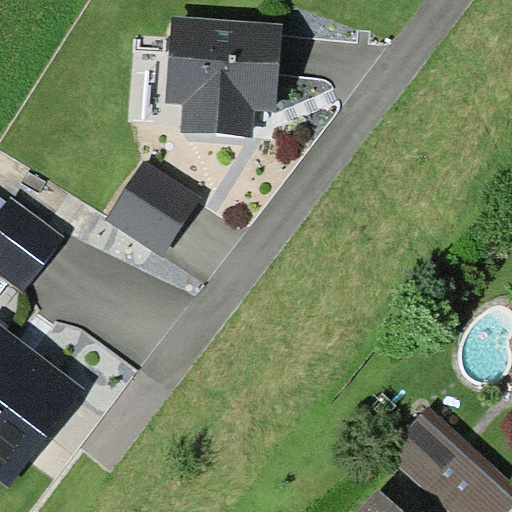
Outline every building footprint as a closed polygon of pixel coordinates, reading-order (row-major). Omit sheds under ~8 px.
[(266,34),(172,29),(169,77),(191,78),(190,100),(189,133),(216,134),(216,137),(243,138),(245,113),(245,104),(274,105),(276,69),(264,68),(266,34)] [(191,78),(169,77),(168,99),(190,100),(191,78)] [(195,203),(144,171),(112,222),(163,254),(195,203)] [(61,237),(12,200),(0,216),(0,266),(24,285),(61,237)] [(0,463),(8,470),(33,436),(50,434),(48,417),(69,391),(29,359),(0,336),(0,463)] [(380,461),(437,511),(501,511),(408,430),(380,461)]
